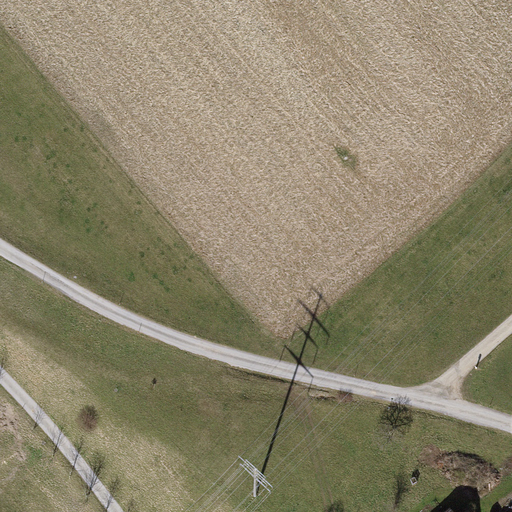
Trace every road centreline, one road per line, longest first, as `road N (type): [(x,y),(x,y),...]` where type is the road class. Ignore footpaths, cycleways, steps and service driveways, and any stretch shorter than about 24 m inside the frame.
road 1 (track): [(0,247),(142,328),(269,369),(428,398),(511,428)]
road 2 (track): [(0,389),(101,511)]
